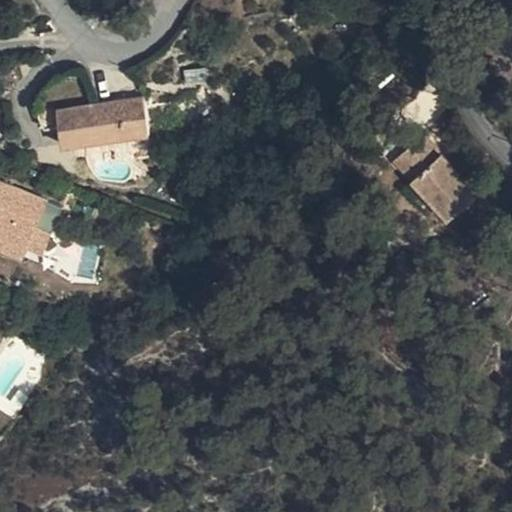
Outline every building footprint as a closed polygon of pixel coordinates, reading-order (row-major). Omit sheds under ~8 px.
[(62,165),(143,157),(151,149),(147,118),(57,128),(62,165)] [(463,185),(451,170),(424,137),(394,160),(445,224),(476,202),(463,185)] [(462,163),(451,170),(463,185),(473,176),(462,163)] [(0,259),(23,268),(41,274),(25,262),(39,248),(31,245),(40,219),(0,204),(0,259)] [(25,262),(41,274),(49,251),(39,248),(25,262)] [(0,271),(20,278),(23,268),(0,259),(0,271)]
